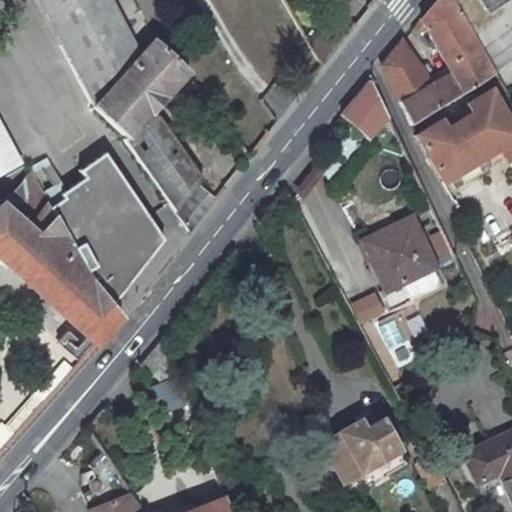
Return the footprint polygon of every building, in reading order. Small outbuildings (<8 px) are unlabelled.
[(37,0),(74,68),(94,104),(125,140),(148,172),(165,198),(188,231),(215,196),(198,183),(203,177),(161,116),(151,111),(186,73),(153,38),(139,53),(110,0),(37,0)] [(431,81),(401,43),(381,67),(411,125),(495,76),(451,0),(434,0),(410,31),(417,37),(424,28),(450,71),(431,81)] [(370,80),(342,116),(368,139),(388,118),(370,80)] [(440,120),(414,136),(442,183),(448,180),(453,189),(492,166),(486,157),(500,148),(511,169),(511,123),(492,89),(466,104),(471,112),(445,128),(440,120)] [(0,127),(0,169),(18,161),(0,127)] [(66,201),(50,208),(88,274),(114,307),(166,240),(107,153),(83,171),(88,180),(64,195),(66,201)] [(2,198),(0,200),(0,258),(95,343),(120,315),(114,307),(88,274),(50,208),(29,171),(4,200),(2,198)] [(433,267),(411,218),(362,241),(385,290),(402,282),(430,268),(433,267)] [(434,278),(430,268),(402,282),(406,291),(412,293),(432,284),(434,278)] [(374,295),(349,309),(359,326),(383,313),(374,295)] [(162,339),(143,361),(160,384),(173,368),(162,339)] [(360,420),(320,442),(342,482),(399,450),(382,418),(364,428),(360,420)] [(511,432),(465,454),(477,481),(499,471),(511,496),(511,432)] [(461,511),(432,457),(418,465),(444,511),(461,511)] [(87,511),(141,511),(129,493),(118,478),(88,489),(95,506),(87,509),(87,511)] [(185,511),(230,511),(224,497),(185,511)]
